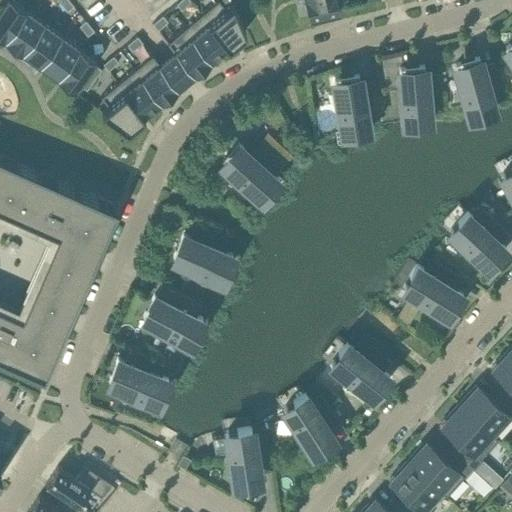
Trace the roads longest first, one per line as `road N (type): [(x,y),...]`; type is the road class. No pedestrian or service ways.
road 1 (residential): [(501,0),(242,79),(195,115),(153,179),(70,382),(73,424)]
road 2 (residential): [(511,291),(312,511)]
road 3 (residential): [(73,424),(223,511)]
